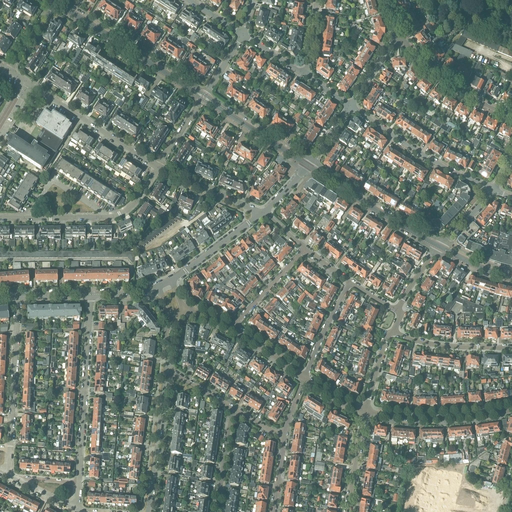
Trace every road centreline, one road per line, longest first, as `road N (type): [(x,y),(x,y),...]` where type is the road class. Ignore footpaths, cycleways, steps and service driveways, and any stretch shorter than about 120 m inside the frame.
road 1 (residential): [(79,482),(90,294)]
road 2 (residential): [(492,189),(350,106)]
road 3 (unknown): [(0,259),(125,257),(131,294)]
road 4 (residential): [(157,167),(25,81)]
road 5 (tertiary): [(183,84),(54,1)]
road 6 (tertiary): [(438,246),(308,166)]
road 7 (residential): [(10,448),(18,296)]
road 8 (residential): [(511,409),(417,418),(365,411)]
road 9 (residential): [(148,511),(167,369)]
road 10 (residential): [(511,117),(454,88),(400,36)]
road 11 (residential): [(511,347),(442,346),(392,332)]
